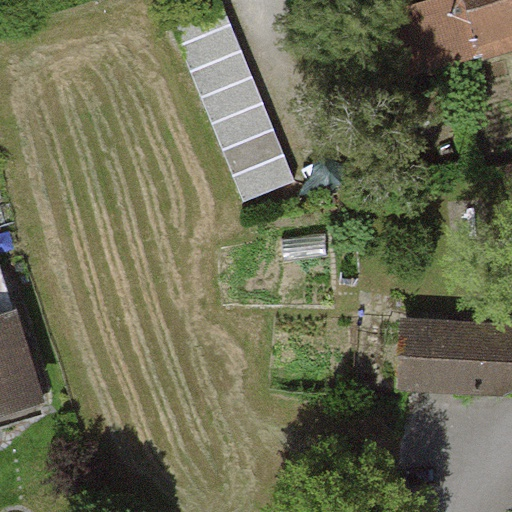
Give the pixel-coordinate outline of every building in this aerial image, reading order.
[(511,48),(511,0),(446,0),(447,1),(469,64),(511,48)] [(403,87),(469,64),(447,1),(381,24),(403,87)] [(296,189),(219,7),(169,28),(246,210),(296,189)] [(0,442),(43,428),(7,319),(0,321),(0,442)] [(510,329),(396,320),(390,400),(504,409),(510,329)]
